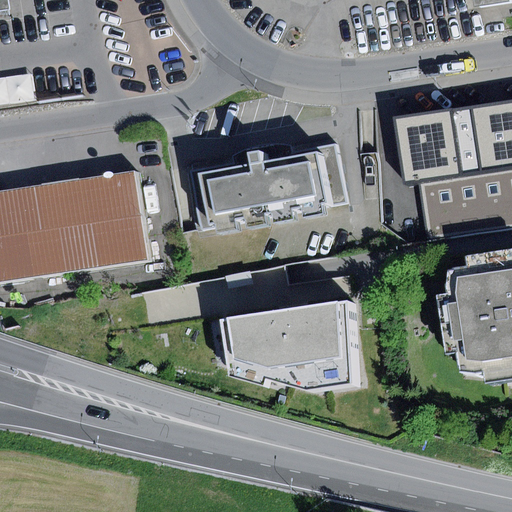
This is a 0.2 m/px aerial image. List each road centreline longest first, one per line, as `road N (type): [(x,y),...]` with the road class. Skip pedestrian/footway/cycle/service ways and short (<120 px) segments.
road 1 (primary): [(355,466),(0,356)]
road 2 (residential): [(239,47),(294,71),(348,79),(511,54)]
road 3 (residential): [(239,47),(205,93),(0,130)]
road 4 (primary): [(173,434),(355,466)]
road 5 (primary): [(0,387),(173,434)]
road 6 (unclassified): [(0,414),(116,439),(173,434)]
road 7 (primary): [(355,466),(511,499)]
